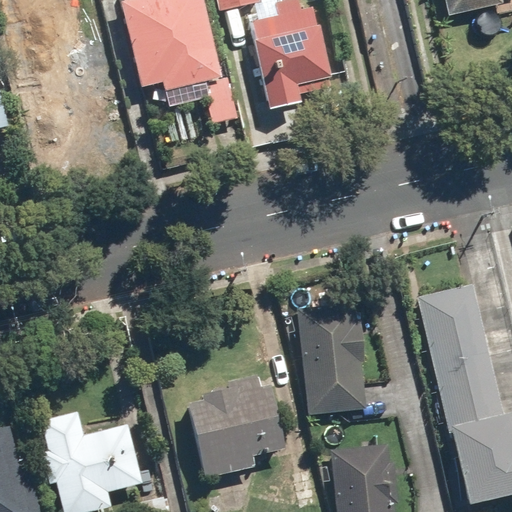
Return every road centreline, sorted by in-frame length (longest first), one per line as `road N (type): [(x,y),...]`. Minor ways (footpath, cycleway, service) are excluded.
road 1 (tertiary): [(511,158),(0,275)]
road 2 (unknown): [(363,192),(429,511)]
road 3 (unknown): [(438,175),(393,0)]
